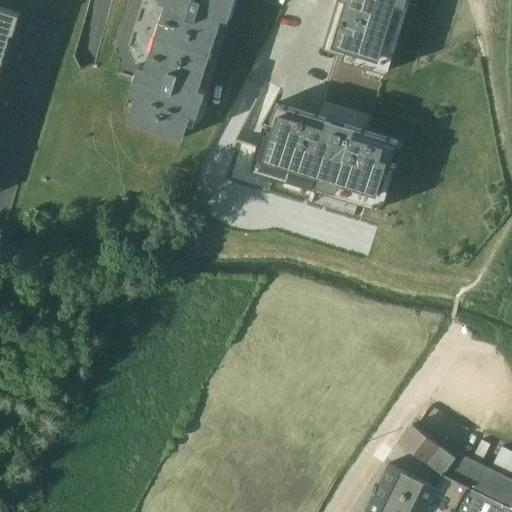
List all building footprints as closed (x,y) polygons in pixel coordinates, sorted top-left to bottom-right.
[(227,20),(233,0),(157,0),(157,2),(164,4),(144,66),(137,64),(128,95),(134,96),(127,120),(182,138),(189,114),(196,116),(204,90),(198,88),(221,17),(227,20)] [(336,0),(322,46),(344,53),(342,58),(387,72),(408,0),(336,0)] [(18,14),(0,8),(0,67),(11,32),(12,33),(18,14)] [(37,19),(18,14),(12,33),(11,32),(0,67),(0,217),(7,219),(58,52),(66,28),(37,19)] [(396,141),(274,104),(267,126),(263,125),(249,168),(382,209),(395,165),(390,163),(396,141)] [(67,411),(82,420),(88,408),(73,400),(67,411)] [(471,485),(511,505),(511,476),(457,449),(454,454),(412,422),(399,439),(442,471),(471,485)] [(457,511),(471,485),(442,471),(435,483),(388,460),(364,509),(369,511),(457,511)] [(511,511),(511,505),(471,485),(457,511),(511,511)]
